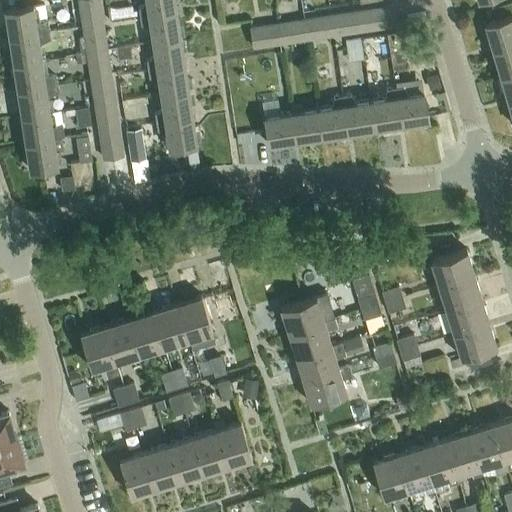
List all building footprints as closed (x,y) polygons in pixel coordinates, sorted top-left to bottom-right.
[(77,0),(81,25),(92,24),(88,0),(77,0)] [(88,0),(92,24),(103,22),(99,0),(88,0)] [(148,15),(175,11),(173,0),(145,0),(146,3),(138,7),(140,16),(148,15)] [(365,6),(366,17),(395,13),(393,2),(365,6)] [(8,36),(36,32),(46,30),(49,30),(48,22),(34,20),(32,5),(4,9),(8,36)] [(338,22),(366,17),(365,6),(336,11),(338,22)] [(180,37),(175,11),(148,15),(140,16),(141,24),(149,25),(152,41),(180,37)] [(308,26),(338,22),(336,11),(307,15),(308,26)] [(366,17),(368,29),(397,24),(395,13),(366,17)] [(308,26),(307,15),(304,16),(276,20),(278,31),(308,26)] [(511,15),(485,23),(493,49),(511,43),(511,15)] [(339,33),(368,29),(366,17),(338,22),(339,33)] [(251,35),(278,31),(276,20),(249,24),(251,35)] [(96,50),(107,48),(103,22),(92,24),(96,50)] [(310,38),(339,33),(338,22),(308,26),(310,38)] [(96,50),(92,24),(81,25),(86,51),(96,50)] [(280,42),(310,38),(308,26),(278,31),(280,42)] [(8,36),(12,62),(40,58),(38,43),(48,38),(50,37),(49,30),(46,30),(36,32),(8,36)] [(252,47),(280,42),(278,31),(251,35),(252,47)] [(146,60),(147,69),(184,63),(180,37),(152,41),(154,56),(146,60)] [(364,59),(361,37),(345,39),(349,61),(364,59)] [(500,75),(511,71),(511,43),(493,49),(500,75)] [(100,76),(111,74),(107,48),(96,50),(100,76)] [(89,77),(100,76),(96,50),(86,51),(89,77)] [(42,72),(40,58),(12,62),(16,88),(44,84),(56,82),(55,76),(42,72)] [(184,63),(147,69),(149,76),(158,78),(160,94),(188,90),(184,63)] [(511,99),(511,71),(500,75),(508,100),(511,99)] [(437,73),(426,76),(430,89),(440,86),(437,73)] [(104,102),(115,101),(111,74),(100,76),(104,102)] [(93,104),(104,102),(100,76),(89,77),(93,104)] [(44,84),(16,88),(20,115),(48,110),(46,96),(57,91),(56,82),(44,84)] [(394,87),(400,123),(427,119),(423,91),(405,94),(404,85),(394,87)] [(374,127),(400,123),(394,87),(385,88),(385,97),(370,99),(374,127)] [(164,119),(192,115),(188,90),(160,94),(162,108),(154,112),(155,121),(164,119)] [(374,127),(370,99),(354,102),(350,94),(343,95),(344,103),(343,103),(348,131),(374,127)] [(333,96),(332,105),(317,108),(321,135),(348,131),(343,103),(342,95),(333,96)] [(109,128),(120,127),(115,101),(104,102),(109,128)] [(263,116),(266,132),(268,144),(295,139),(291,112),(289,103),(289,101),(276,103),(278,114),(263,116)] [(291,112),(295,139),(321,135),(317,108),(303,110),(301,101),(289,103),(291,112)] [(97,130),(109,128),(104,102),(93,104),(97,130)] [(20,115),(24,141),(61,135),(63,135),(61,122),(56,123),(54,113),(49,113),(48,111),(48,110),(20,115)] [(192,115),(164,119),(155,121),(157,129),(166,131),(168,147),(196,143),(192,115)] [(142,126),(125,129),(130,160),(147,158),(145,150),(142,131),(142,126)] [(109,128),(113,156),(124,154),(120,127),(109,128)] [(102,157),(113,156),(109,128),(97,130),(102,157)] [(92,159),(88,134),(75,136),(79,161),(92,159)] [(57,149),(63,148),(61,135),(24,141),(28,168),(56,164),(56,161),(59,160),(57,149)] [(61,189),(74,187),(72,174),(59,176),(61,189)] [(438,284),(474,273),(466,248),(430,260),(438,284)] [(361,308),(378,303),(368,273),(351,278),(361,308)] [(445,308),(481,297),(474,273),(438,284),(445,308)] [(385,300),(402,295),(399,284),(381,289),(385,300)] [(288,330),(324,319),(320,305),(329,302),(326,292),(316,294),(280,305),(288,330)] [(177,301),(188,337),(213,329),(201,293),(177,301)] [(402,295),(385,300),(388,311),(405,305),(402,295)] [(453,332),(489,321),(481,297),(445,308),(453,332)] [(164,345),(188,337),(177,301),(153,308),(164,345)] [(378,303),(361,308),(364,318),(381,313),(378,303)] [(140,352),(164,345),(153,308),(129,316),(140,352)] [(116,360),(140,352),(129,316),(105,323),(116,360)] [(295,354),(332,344),(327,329),(337,327),(333,316),(324,319),(288,330),(295,354)] [(489,321),(453,332),(461,357),(497,346),(489,321)] [(91,368),(116,360),(105,323),(79,331),(91,368)] [(400,348),(417,343),(413,333),(396,338),(400,348)] [(366,348),(362,335),(342,341),(346,354),(366,348)] [(376,356),(393,351),(390,340),(372,345),(375,356),(376,356)] [(303,378),(339,367),(336,357),(346,354),(342,341),(332,344),(295,354),(303,378)] [(417,343),(400,348),(403,358),(405,358),(407,366),(422,361),(417,343)] [(376,356),(375,356),(379,367),(396,361),(393,351),(376,356)] [(215,375),(226,372),(220,354),(209,357),(215,375)] [(339,367),(303,378),(311,403),(347,391),(343,378),(352,375),(349,364),(339,367)] [(172,369),(177,386),(187,383),(182,366),(172,369)] [(166,390),(177,386),(172,369),(160,372),(166,390)] [(68,373),(71,382),(79,380),(76,371),(68,373)] [(234,396),(228,379),(228,378),(216,381),(222,399),(234,396)] [(124,384),(129,401),(139,398),(134,381),(124,384)] [(118,404),(129,401),(124,384),(112,387),(118,404)] [(179,393),(185,410),(195,407),(189,390),(179,393)] [(173,414),(185,410),(179,393),(168,396),(173,414)] [(131,408),(136,425),(146,422),(141,405),(131,408)] [(125,429),(136,425),(131,408),(120,412),(125,429)] [(0,440),(16,436),(8,410),(0,412),(0,440)] [(511,416),(493,422),(505,458),(511,455),(511,416)] [(216,428),(227,463),(253,455),(242,420),(225,425),(222,418),(214,420),(216,428)] [(480,465),(492,462),(496,472),(508,468),(505,458),(493,422),(469,430),(480,465)] [(203,471),(227,463),(216,428),(192,435),(203,471)] [(482,472),(480,465),(469,430),(446,437),(457,473),(471,468),(473,475),(482,472)] [(179,478),(203,471),(192,435),(168,443),(179,478)] [(16,436),(0,440),(0,486),(7,484),(2,469),(25,462),(16,436)] [(459,479),(457,473),(446,437),(421,445),(432,480),(447,476),(449,482),(459,479)] [(155,486),(179,478),(168,443),(144,450),(155,486)] [(408,488),(432,480),(421,445),(397,452),(408,488)] [(130,494),(155,486),(144,450),(119,458),(130,494)] [(383,495),(408,488),(397,452),(372,460),(383,495)] [(511,489),(503,492),(505,500),(506,502),(509,510),(511,509),(511,489)] [(40,511),(37,503),(15,510),(11,498),(0,501),(0,511),(40,511)] [(465,505),(467,511),(479,511),(477,501),(465,505)]
